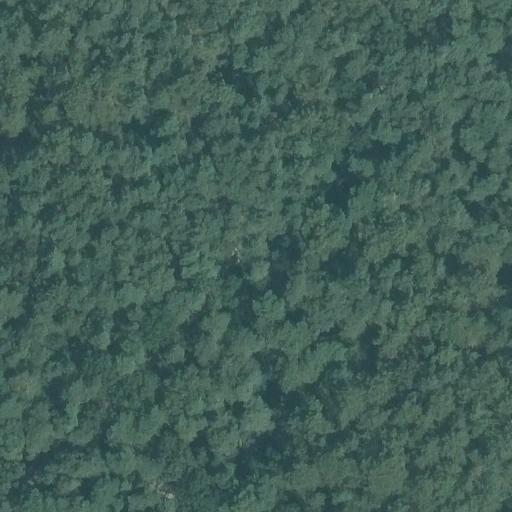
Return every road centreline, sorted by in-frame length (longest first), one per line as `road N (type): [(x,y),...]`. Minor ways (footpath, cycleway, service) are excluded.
road 1 (track): [(488,0),(373,102),(117,409)]
road 2 (track): [(117,409),(17,511)]
road 3 (track): [(117,409),(191,511)]
